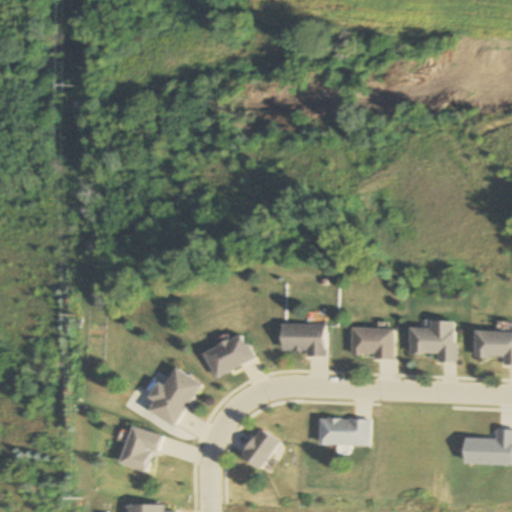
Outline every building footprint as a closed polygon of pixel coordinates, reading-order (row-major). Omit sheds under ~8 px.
[(439,356),(439,363),(458,363),(458,322),(427,322),(427,328),(412,328),(412,356),(439,356)] [(327,325),(283,325),(283,353),(308,353),(308,358),(327,358),(327,325)] [(394,360),(394,330),(353,329),(352,359),(394,360)] [(505,366),(511,366),(511,332),(477,333),(477,360),(505,360),(505,366)] [(256,360),(243,335),(204,356),(217,380),(256,360)] [(173,429),(202,386),(177,370),(165,388),(159,384),(148,399),(154,403),(148,412),(173,429)] [(319,447),(370,447),(370,421),(319,421),(319,447)] [(151,454),(157,456),(162,437),(130,428),(120,466),(145,473),(151,454)] [(240,458),(258,472),(280,444),(261,430),(240,458)]
